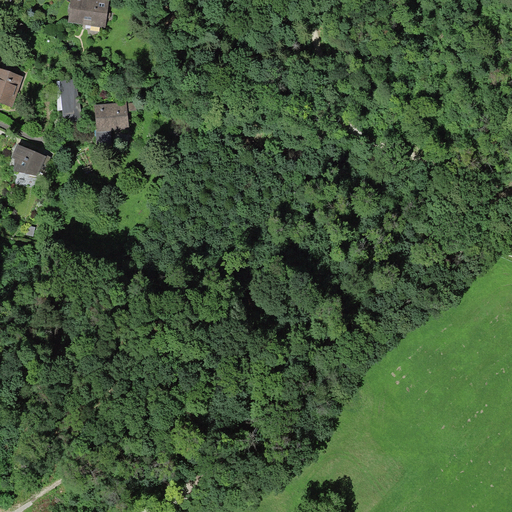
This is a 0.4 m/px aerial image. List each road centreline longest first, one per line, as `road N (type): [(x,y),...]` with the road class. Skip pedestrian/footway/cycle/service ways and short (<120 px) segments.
road 1 (track): [(304,0),(331,106),(344,125),(486,199)]
road 2 (track): [(156,511),(231,448),(249,420)]
